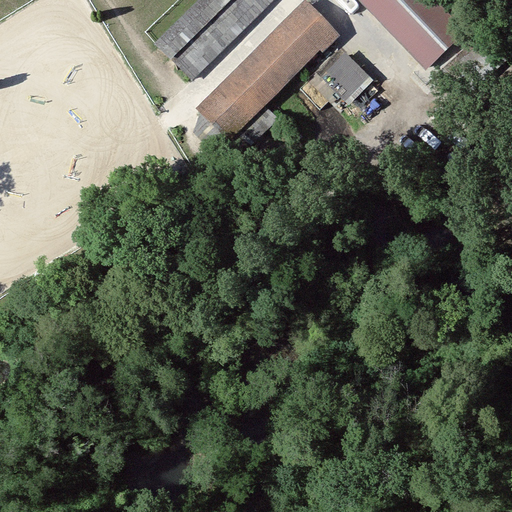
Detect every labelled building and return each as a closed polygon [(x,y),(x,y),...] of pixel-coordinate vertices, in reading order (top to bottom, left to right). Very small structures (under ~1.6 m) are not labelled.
[(192,83),(275,0),(202,0),(156,47),(192,83)] [(423,0),(360,0),(390,31),(423,0)] [(441,0),(434,0),(395,38),(427,71),(442,57),(458,73),(475,56),(448,27),(458,17),(441,0)] [(341,37),(307,3),(198,110),(231,144),(335,43),(341,37)] [(372,79),(347,54),(323,79),(348,104),(372,79)]
